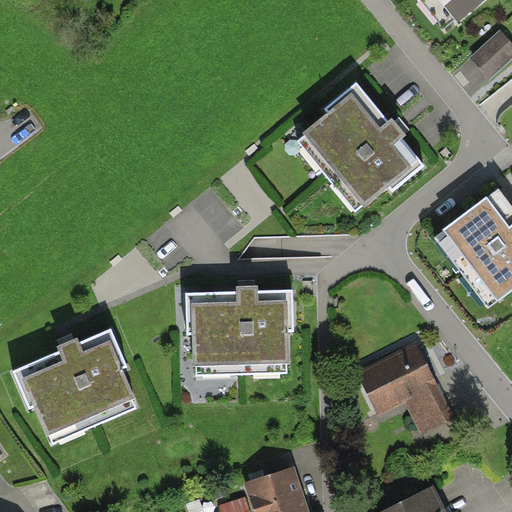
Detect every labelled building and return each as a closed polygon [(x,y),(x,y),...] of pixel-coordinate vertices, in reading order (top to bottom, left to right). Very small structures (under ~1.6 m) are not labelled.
[(439,0),(458,22),(485,0),(439,0)] [(511,61),(511,44),(501,34),(478,58),(497,77),(511,61)] [(429,170),(364,91),(306,138),(372,217),(429,170)] [(255,144),(246,152),(249,156),(259,149),(255,144)] [(511,287),(511,208),(499,192),(446,231),(497,299),(511,287)] [(179,206),(170,214),(173,218),(183,211),(179,206)] [(119,255),(111,263),(114,267),(123,259),(119,255)] [(296,297),(198,299),(200,379),(298,377),(296,297)] [(112,337),(18,375),(47,446),(141,409),(112,337)] [(457,418),(421,346),(362,376),(383,418),(408,406),(423,435),(457,418)] [(313,511),(299,471),(247,489),(254,511),(313,511)] [(447,511),(436,489),(390,511),(447,511)]
